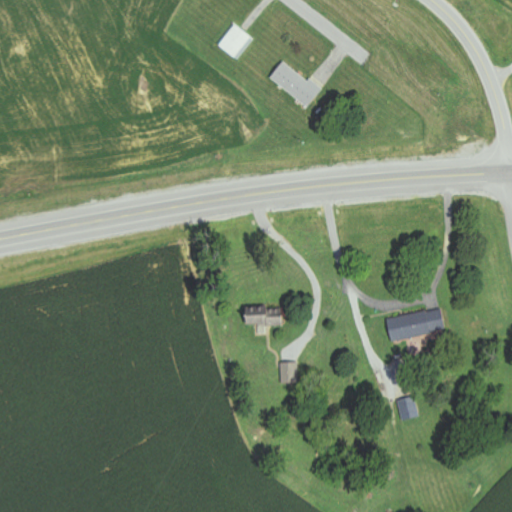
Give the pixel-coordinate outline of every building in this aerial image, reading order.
[(222,47),(240,62),(257,41),(239,26),(222,47)] [(273,80),(312,108),(325,90),(286,62),(273,80)] [(391,319),(395,343),(421,339),(420,333),(448,328),(445,310),(391,319)] [(285,325),(285,315),(250,315),(251,326),(285,325)] [(301,383),(300,363),(284,363),(284,384),(301,383)] [(401,401),(407,421),(423,416),(417,397),(401,401)]
